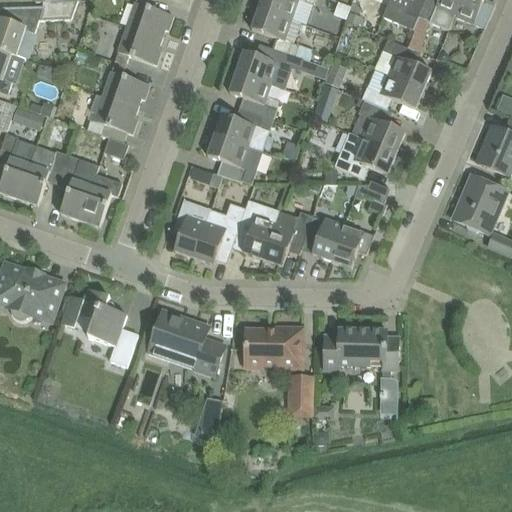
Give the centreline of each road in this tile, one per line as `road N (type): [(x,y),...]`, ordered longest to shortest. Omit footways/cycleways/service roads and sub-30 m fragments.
road 1 (residential): [(511,11),(386,292),(201,295),(120,267)]
road 2 (residential): [(120,267),(212,0)]
road 3 (residential): [(120,267),(0,224)]
